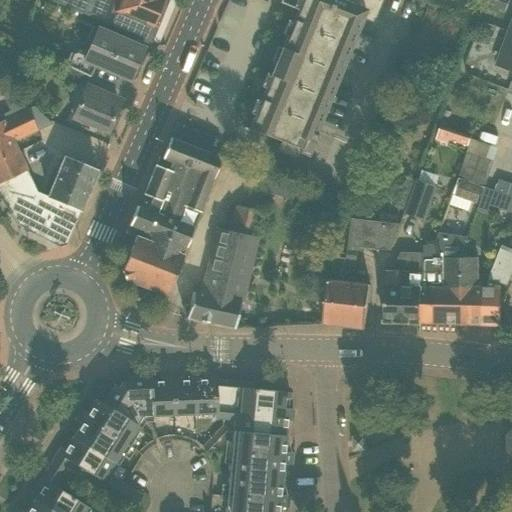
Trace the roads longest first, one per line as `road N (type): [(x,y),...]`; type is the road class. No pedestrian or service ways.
road 1 (secondary): [(81,278),(203,0)]
road 2 (secondary): [(326,349),(217,348),(99,330)]
road 3 (secondary): [(511,364),(326,349)]
road 4 (residential): [(332,511),(326,349)]
